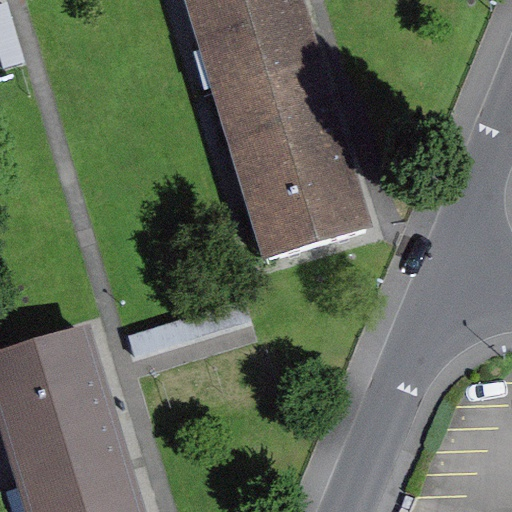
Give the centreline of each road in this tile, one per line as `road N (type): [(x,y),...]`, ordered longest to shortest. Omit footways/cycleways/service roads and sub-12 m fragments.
road 1 (residential): [(438,283),(344,511)]
road 2 (residential): [(511,101),(438,283)]
